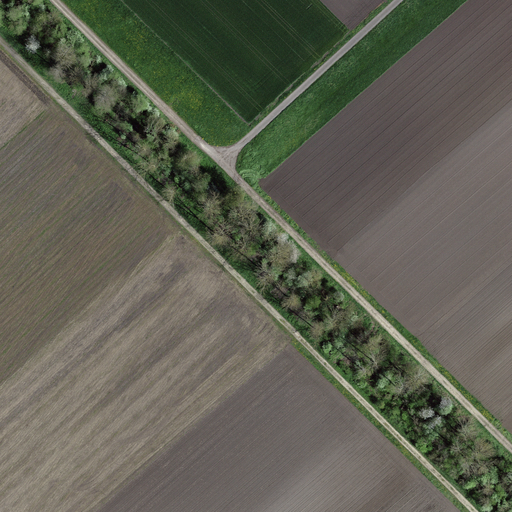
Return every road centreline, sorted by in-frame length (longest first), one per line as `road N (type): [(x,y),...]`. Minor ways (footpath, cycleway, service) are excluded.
road 1 (track): [(501,511),(0,19)]
road 2 (track): [(59,0),(511,436)]
road 3 (track): [(396,0),(222,157)]
